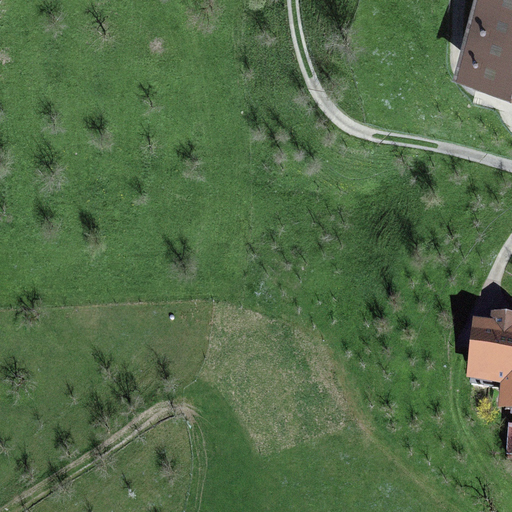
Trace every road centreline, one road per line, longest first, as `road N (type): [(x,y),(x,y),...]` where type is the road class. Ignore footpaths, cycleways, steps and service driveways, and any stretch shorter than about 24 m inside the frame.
road 1 (track): [(511,168),(332,113),(296,48),(290,0)]
road 2 (track): [(9,511),(165,421),(209,412),(215,450)]
road 3 (track): [(511,124),(469,85),(461,0)]
